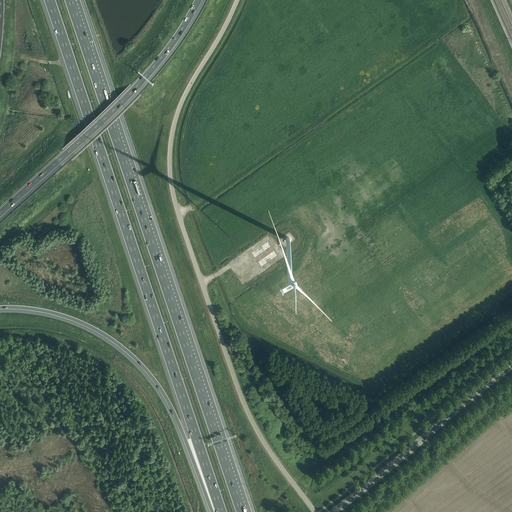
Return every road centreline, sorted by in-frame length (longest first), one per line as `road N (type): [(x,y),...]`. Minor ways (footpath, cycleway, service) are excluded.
road 1 (unclassified): [(313,511),(247,415),(170,190),(177,108),(236,0)]
road 2 (motorway): [(47,0),(219,511)]
road 3 (motorway): [(240,511),(69,0)]
road 4 (motorway): [(0,308),(92,327),(141,365),(180,429),(210,511)]
road 5 (motorway): [(0,215),(136,90),(199,0)]
road 6 (track): [(290,480),(511,326)]
road 7 (secondary): [(333,511),(511,363)]
